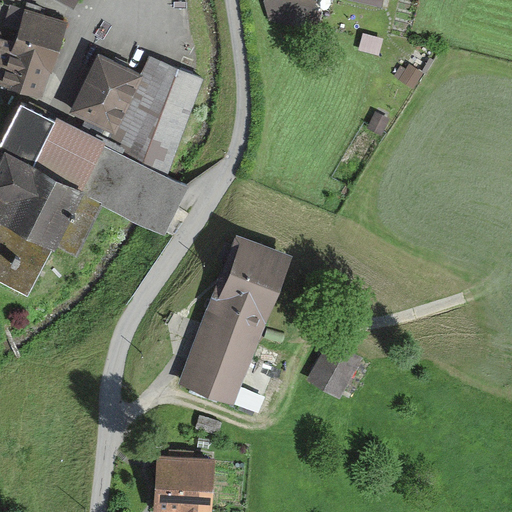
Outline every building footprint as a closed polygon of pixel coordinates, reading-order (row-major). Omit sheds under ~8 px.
[(261,0),(262,0),(308,12),(311,0),(261,0)] [(15,28),(11,41),(6,55),(44,67),(59,21),(22,9),(8,5),(2,23),(15,27),(15,28)] [(0,82),(35,94),(44,67),(6,55),(11,41),(0,38),(0,82)] [(69,108),(87,117),(111,128),(137,73),(95,54),(69,108)] [(79,133),(161,174),(198,77),(187,72),(145,56),(137,73),(111,128),(87,117),(79,133)] [(128,215),(141,221),(161,231),(184,185),(172,179),(163,175),(161,174),(79,133),(18,102),(0,137),(0,214),(2,215),(51,240),(72,251),(98,200),(128,215)] [(0,281),(23,293),(51,240),(2,215),(0,219),(0,281)] [(230,243),(205,308),(255,327),(279,262),(282,254),(233,235),(230,243)] [(255,327),(205,308),(199,323),(207,326),(185,385),(228,402),(256,331),(255,327)] [(308,377),(335,392),(354,357),(328,342),(308,377)] [(192,427),(214,434),(218,422),(196,415),(192,427)] [(176,511),(210,511),(212,460),(183,459),(183,451),(167,450),(167,458),(157,457),(154,510),(177,511),(176,511)]
